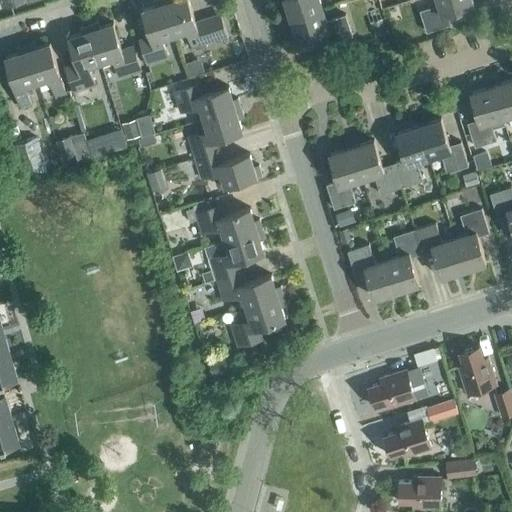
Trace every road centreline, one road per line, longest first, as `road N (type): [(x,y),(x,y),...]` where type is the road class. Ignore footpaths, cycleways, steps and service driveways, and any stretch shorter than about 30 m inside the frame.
road 1 (residential): [(359,349),(281,110)]
road 2 (residential): [(242,511),(270,404),(296,372),(329,357)]
road 3 (residential): [(329,357),(369,477),(366,511)]
road 4 (residential): [(359,349),(511,302)]
